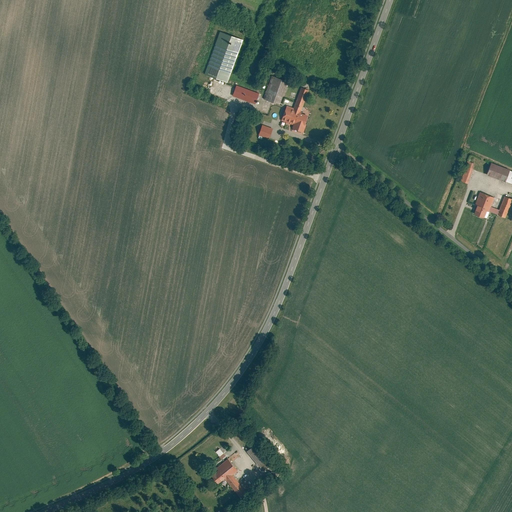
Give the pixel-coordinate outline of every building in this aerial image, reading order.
[(242,40),(219,31),(204,74),(227,82),(242,40)] [(288,81),(272,75),(264,99),(279,104),(288,81)] [(260,94),(236,85),(232,95),(256,103),(260,94)] [(307,90),(300,87),(292,110),(299,112),(307,90)] [(291,106),(286,105),(280,120),(293,124),(291,128),(302,132),(304,125),(303,124),(307,115),(299,112),(292,110),(290,109),(291,106)] [(272,128),(262,124),(258,134),(269,138),(272,128)] [(461,181),(467,183),(475,163),(468,161),(461,181)] [(511,170),(490,163),(485,174),(511,184),(511,170)] [(480,192),(472,213),(483,218),(486,210),(505,218),(511,200),(511,198),(504,195),(499,209),(490,206),(494,197),(480,192)] [(260,442),(250,450),(263,465),(272,457),(260,442)] [(217,451),(222,459),(226,455),(221,448),(217,451)] [(227,460),(211,473),(221,484),(226,480),(231,475),(237,471),(227,460)] [(241,487),(231,475),(226,480),(235,492),(241,487)] [(227,511),(229,511),(234,507),(230,503),(224,509),(227,511)]
